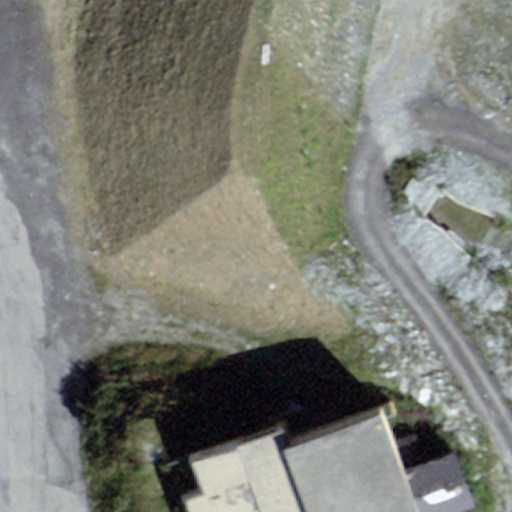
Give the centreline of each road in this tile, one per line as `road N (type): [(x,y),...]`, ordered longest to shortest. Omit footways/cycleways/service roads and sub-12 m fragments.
road 1 (track): [(502,427),(373,229),(364,194),(394,74)]
road 2 (track): [(0,200),(79,275),(145,312),(333,381)]
road 3 (track): [(394,74),(511,146)]
